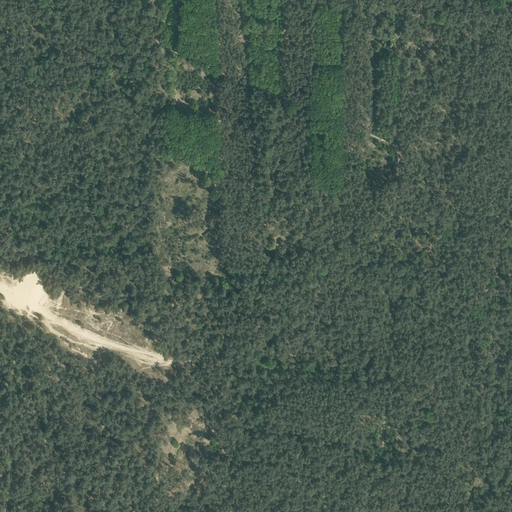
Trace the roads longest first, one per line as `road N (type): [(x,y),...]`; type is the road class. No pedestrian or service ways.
road 1 (track): [(393,145),(167,54),(111,78),(0,82)]
road 2 (track): [(137,511),(128,461),(101,413),(97,338),(0,277)]
